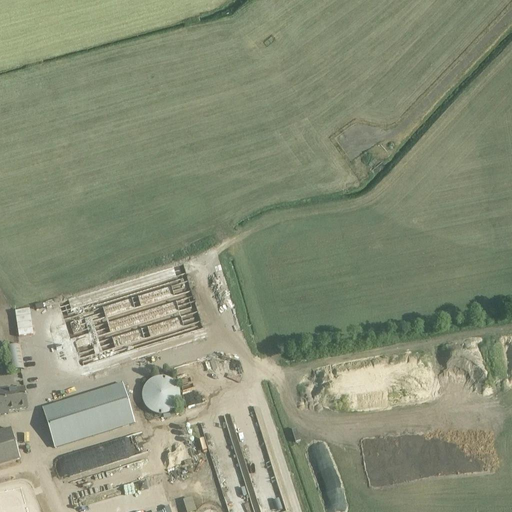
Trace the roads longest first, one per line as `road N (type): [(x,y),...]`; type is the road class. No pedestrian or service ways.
road 1 (unknown): [(260,393),(247,357),(227,345),(39,399),(31,412),(33,466)]
road 2 (unknown): [(33,466),(260,393)]
road 3 (unknown): [(297,511),(260,393)]
